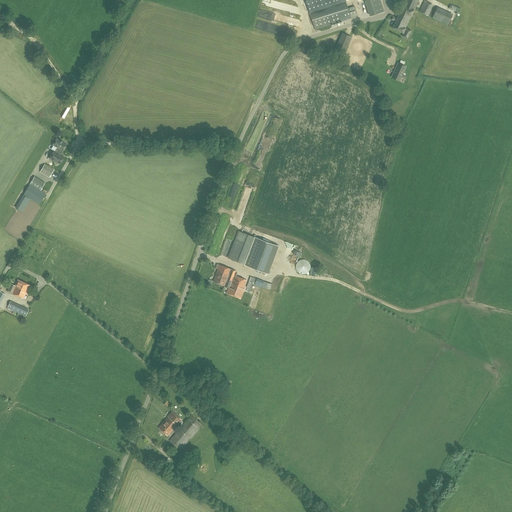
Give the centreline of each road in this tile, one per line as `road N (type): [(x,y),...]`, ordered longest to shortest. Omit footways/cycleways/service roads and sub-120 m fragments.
road 1 (unclassified): [(105,511),(236,147)]
road 2 (unclassified): [(236,147),(288,49),(387,14),(386,0)]
road 3 (unclassified): [(46,199),(85,142),(236,147)]
